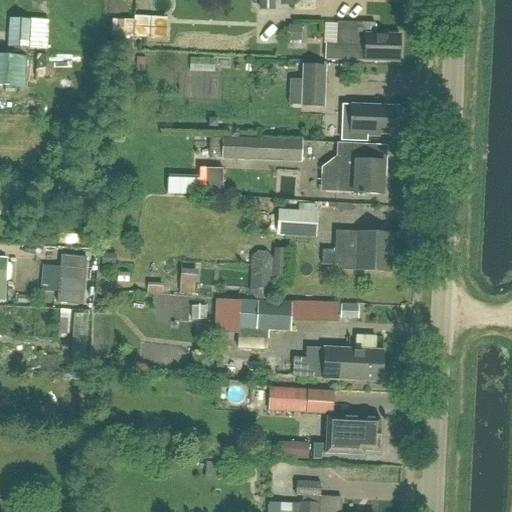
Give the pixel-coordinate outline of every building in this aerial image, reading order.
[(273,12),(273,0),(258,0),(258,11),(273,12)] [(315,11),(314,0),(294,0),(295,11),(315,11)] [(122,22),(122,38),(147,39),(148,19),(133,18),(132,22),(122,22)] [(8,49),(28,50),(30,21),(10,19),(8,49)] [(30,21),(28,50),(45,51),(47,22),(30,21)] [(398,65),(399,39),(374,38),(374,27),(336,26),(335,45),(324,45),(323,61),(335,61),(335,64),(398,65)] [(0,55),(0,86),(24,88),(26,57),(0,55)] [(323,109),(325,67),(301,66),(299,108),(323,109)] [(398,108),(351,106),(350,120),(341,120),(340,141),(350,141),(366,142),(366,134),(368,135),(368,137),(377,137),(377,135),(396,136),(397,109),(398,108)] [(218,119),(208,118),(208,128),(217,128),(218,119)] [(299,164),(300,142),(221,139),(220,161),(299,164)] [(381,195),(382,164),(364,163),(364,146),(337,146),(335,193),(381,195)] [(198,196),(224,197),(222,186),(222,171),(199,170),(198,196)] [(312,238),(313,213),(276,211),(275,236),(312,238)] [(389,272),(391,237),(337,234),(336,251),(320,251),(320,266),(335,267),(335,270),(389,272)] [(285,250),(274,249),(272,278),(284,278),(285,250)] [(250,262),(249,289),(249,293),(255,299),(263,300),(270,294),(270,290),(271,263),(271,259),(266,253),(257,252),(251,258),(250,262)] [(86,259),(60,257),(59,268),(57,293),(56,303),(82,305),(86,259)] [(43,267),(41,292),(57,293),(59,268),(43,267)] [(173,293),(189,293),(188,269),(172,269),(173,293)] [(146,284),(146,295),(162,296),(163,285),(146,284)] [(266,331),(290,332),(291,304),(256,302),(238,301),(235,338),(265,340),(266,331)] [(357,306),(340,306),(340,320),(357,321),(357,306)] [(81,359),(82,313),(66,313),(65,359),(81,359)] [(306,360),(294,360),(293,378),(381,382),(382,353),(307,349),(306,360)] [(267,389),(266,412),(304,414),(306,391),(267,389)] [(313,460),(321,461),(321,454),(324,454),(324,456),(363,457),(363,454),(378,454),(380,421),(326,419),(325,447),(313,446),(313,460)] [(312,445),(298,444),(297,459),(311,460),(312,445)] [(318,498),(319,483),(295,482),(294,497),(318,498)] [(317,511),(318,505),(298,503),(298,510),(287,510),(288,505),(268,504),(267,511),(317,511)]
